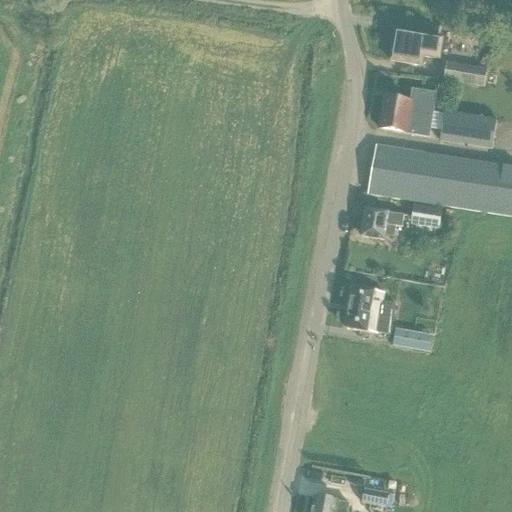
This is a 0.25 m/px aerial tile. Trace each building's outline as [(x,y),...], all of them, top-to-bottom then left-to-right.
[(442,40),(394,32),(389,62),(421,67),(422,58),(438,60),(442,40)] [(488,70),(448,63),(445,82),(485,89),(488,70)] [(379,131),(404,135),(414,137),(419,106),(408,104),(408,103),(384,99),(379,131)] [(441,111),(424,108),(418,138),(436,141),(441,111)] [(492,151),(496,122),(444,113),(440,142),(492,151)] [(511,218),(511,169),(376,147),(368,196),(511,218)] [(444,210),(416,205),(412,226),(441,230),(444,210)] [(402,229),(403,217),(388,215),(388,214),(365,211),(361,238),(383,242),(384,236),(395,237),(396,228),(402,229)] [(352,289),(345,330),(377,336),(378,335),(391,337),(396,306),(383,304),(385,295),(352,289)] [(432,337),(395,331),(392,348),(429,354),(432,337)] [(428,373),(378,363),(368,418),(334,411),(325,461),(358,467),(366,427),(403,434),(407,410),(421,413),(428,373)] [(454,364),(451,387),(460,389),(464,366),(454,364)] [(390,496),(366,491),(363,504),(387,509),(390,496)] [(347,511),(349,506),(315,499),(312,511),(347,511)]
